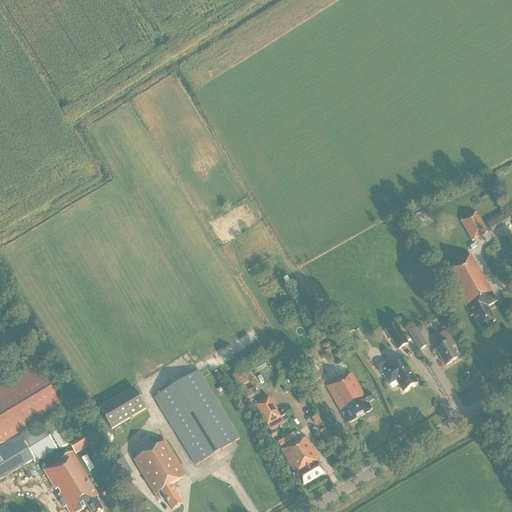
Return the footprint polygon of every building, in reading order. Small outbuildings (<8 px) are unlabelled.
[(459,221),(471,241),(487,232),(475,212),(459,221)] [(487,224),(491,232),(510,221),(505,214),(487,224)] [(480,329),(495,321),(487,307),(497,301),(471,256),(463,261),(462,259),(444,269),(471,317),(472,316),(480,329)] [(314,333),(320,342),(330,336),(324,327),(327,325),(323,320),(313,327),(316,332),(314,333)] [(408,343),(403,336),(395,323),(385,330),(397,350),(408,343)] [(416,329),(409,333),(420,350),(427,346),(416,329)] [(361,341),(354,331),(345,338),(351,347),(354,345),(354,346),(361,341)] [(445,366),(457,358),(451,348),(455,346),(447,332),(437,338),(442,346),(435,350),(445,366)] [(403,361),(390,369),(387,365),(386,364),(385,364),(384,364),(383,364),(382,364),(381,364),(380,365),(379,366),(378,367),(378,368),(378,370),(378,371),(382,376),(383,376),(389,386),(396,381),(403,392),(417,383),(403,361)] [(21,440),(18,436),(63,409),(37,367),(0,389),(0,479),(32,460),(34,463),(57,450),(43,427),(21,440)] [(195,465),(239,439),(198,371),(154,398),(195,465)] [(348,424),(372,410),(368,404),(374,401),(370,395),(366,397),(352,376),(344,380),(342,378),(326,387),(348,424)] [(256,386),(245,393),(249,400),(260,394),(256,386)] [(99,409),(111,430),(146,409),(133,389),(99,409)] [(269,398),(254,406),(267,427),(281,418),(269,398)] [(67,445),(55,425),(47,429),(60,450),(67,445)] [(68,443),(75,454),(91,445),(84,434),(68,443)] [(303,487),(325,474),(317,462),(319,461),(305,438),(281,451),(295,475),(296,475),(303,487)] [(172,510),(182,504),(170,485),(186,476),(165,442),(134,461),(155,495),(160,491),(172,510)] [(72,453),(59,460),(43,470),(67,511),(78,511),(87,507),(90,511),(102,511),(103,511),(96,500),(98,499),(95,495),(97,494),(72,453)] [(132,474),(122,458),(113,463),(123,479),(132,474)] [(35,467),(26,473),(30,478),(38,472),(35,467)]
